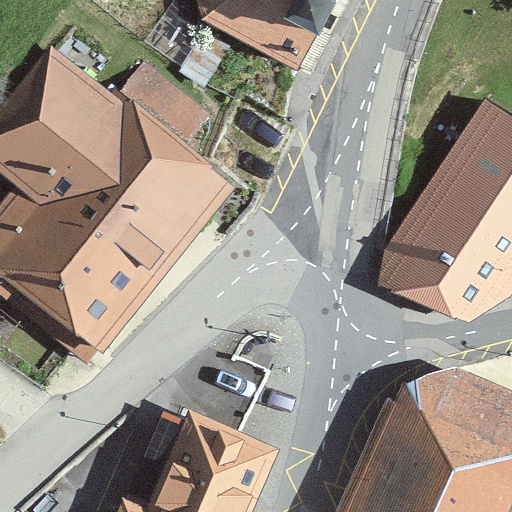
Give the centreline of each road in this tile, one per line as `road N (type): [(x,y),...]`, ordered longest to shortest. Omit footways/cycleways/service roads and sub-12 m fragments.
road 1 (unclassified): [(0,491),(175,327),(340,205)]
road 2 (tertiary): [(399,0),(340,205)]
road 3 (tertiary): [(334,353),(511,324)]
road 4 (tertiary): [(334,353),(304,511)]
road 5 (tertiary): [(340,205),(334,353)]
